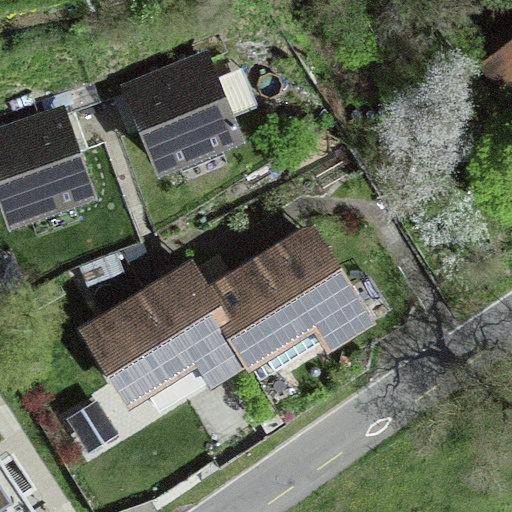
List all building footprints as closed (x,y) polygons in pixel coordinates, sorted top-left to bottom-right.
[(511,32),(479,56),(511,100),(511,32)] [(199,40),(122,71),(160,168),(237,137),(199,40)] [(56,94),(0,114),(0,190),(11,220),(91,192),(56,94)] [(202,285),(247,354),(264,380),(383,303),(320,208),(202,285)] [(247,354),(202,285),(182,254),(71,326),(136,426),(247,354)] [(0,511),(33,511),(0,461),(0,511)]
